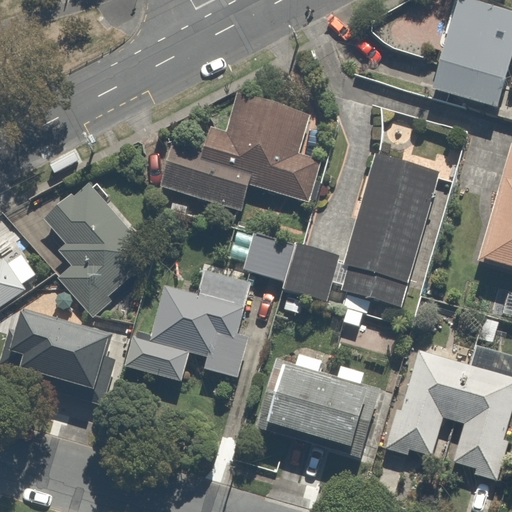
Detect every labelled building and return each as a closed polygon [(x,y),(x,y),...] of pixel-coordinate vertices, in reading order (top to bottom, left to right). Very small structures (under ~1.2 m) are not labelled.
[(511,23),(511,19),(458,0),(449,0),(419,84),(482,107),(511,23)] [(201,146),(166,137),(153,186),(234,208),(240,186),(304,203),(314,164),(292,158),(305,109),(231,90),(220,131),(205,128),(201,146)] [(511,147),(505,145),(472,256),(511,268),(511,147)] [(432,181),(369,159),(335,260),(346,264),(337,290),(389,308),(432,181)] [(67,196),(44,220),(64,240),(58,246),(72,261),(59,275),(93,308),(153,245),(91,185),(74,202),(67,196)] [(328,255),(246,234),(238,268),(277,278),(274,290),(316,300),(328,255)] [(0,301),(36,274),(17,250),(3,261),(0,257),(0,301)] [(134,338),(127,370),(183,381),(189,355),(206,358),(203,371),(239,378),(247,339),(235,336),(246,284),(202,275),(197,295),(164,288),(153,342),(134,338)] [(111,337),(11,307),(0,342),(0,352),(11,356),(7,368),(77,389),(74,398),(98,406),(113,358),(106,356),(111,337)] [(488,480),(511,392),(511,377),(508,376),(511,362),(464,349),(460,363),(413,351),(397,411),(389,409),(377,450),(402,457),(404,451),(429,457),(440,417),(459,422),(449,460),(469,465),(466,474),(488,480)] [(363,376),(332,368),(328,381),(313,377),(317,361),(293,354),(289,370),(270,365),(254,424),(362,452),(378,394),(360,389),(363,376)]
